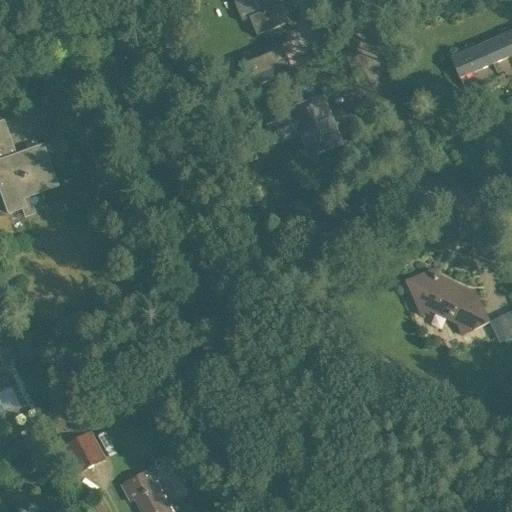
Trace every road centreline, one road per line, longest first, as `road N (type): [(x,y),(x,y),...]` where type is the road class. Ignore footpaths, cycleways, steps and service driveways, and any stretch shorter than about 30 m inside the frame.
road 1 (residential): [(205,285),(92,0)]
road 2 (residential): [(299,511),(205,285)]
road 3 (residential): [(205,285),(423,183)]
road 4 (residential): [(365,12),(364,38),(423,183)]
